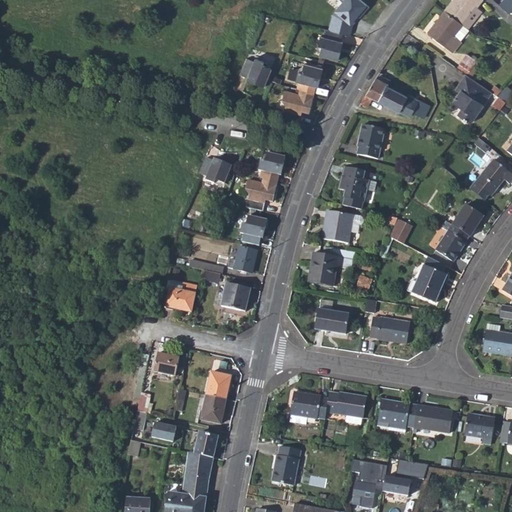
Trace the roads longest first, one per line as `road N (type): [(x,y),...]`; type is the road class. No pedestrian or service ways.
road 1 (unclassified): [(324,142),(0,69)]
road 2 (residential): [(324,142),(263,350)]
road 3 (residential): [(440,381),(263,350)]
road 4 (residential): [(440,381),(463,308),(511,228)]
road 5 (residential): [(415,0),(324,142)]
road 6 (residential): [(263,350),(230,511)]
